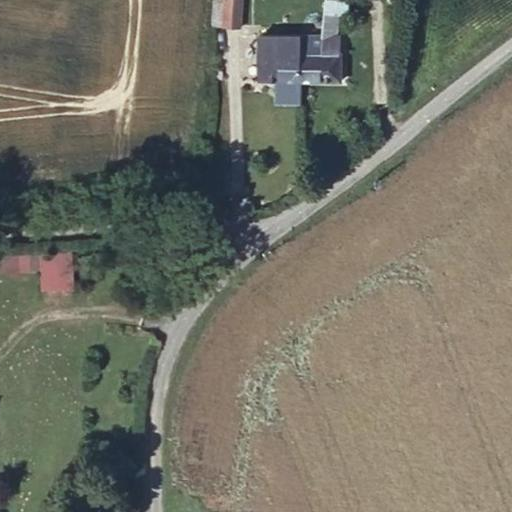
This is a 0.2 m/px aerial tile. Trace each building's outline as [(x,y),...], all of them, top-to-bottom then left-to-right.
[(227,0),(217,0),(215,21),(226,23),(227,0)] [(243,27),(245,0),(227,0),(226,23),(243,27)] [(354,0),(329,0),(327,29),(342,28),(344,4),(354,4),(354,0)] [(311,46),(312,72),(349,72),(350,28),(342,28),(327,29),(326,46),(311,46)] [(268,73),(312,72),(311,46),(326,46),(327,29),(269,29),(268,73)] [(93,246),(26,247),(25,261),(66,261),(65,282),(95,281),(93,246)]
